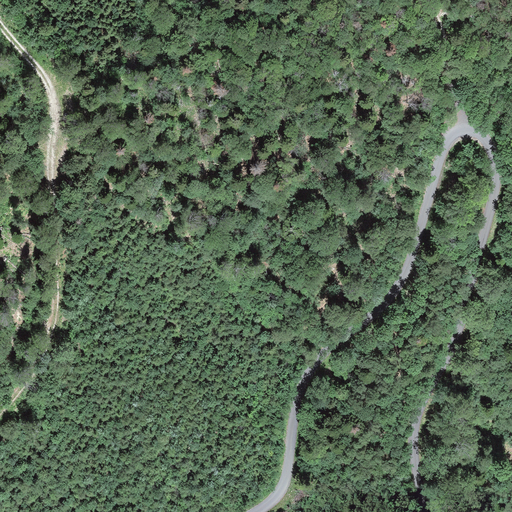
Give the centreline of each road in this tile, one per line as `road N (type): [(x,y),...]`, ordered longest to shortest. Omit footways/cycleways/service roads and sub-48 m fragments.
road 1 (unclassified): [(424,511),(414,420),(454,343),(495,193),(487,142),(467,129),(444,147),(398,285),(303,382),(285,480),(255,511)]
road 2 (track): [(0,24),(46,81),(55,108),(54,319),(34,370),(0,412)]
road 3 (track): [(422,0),(441,28),(461,130)]
